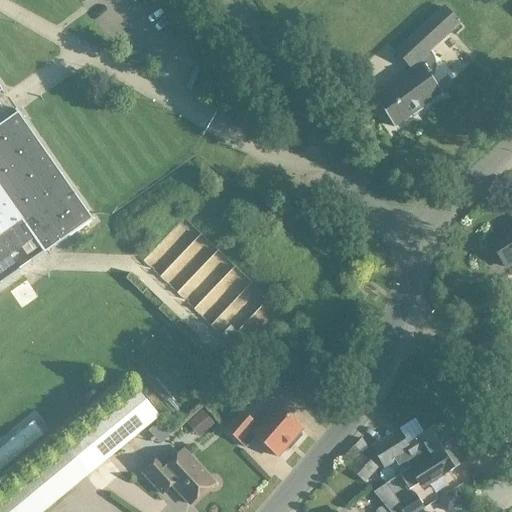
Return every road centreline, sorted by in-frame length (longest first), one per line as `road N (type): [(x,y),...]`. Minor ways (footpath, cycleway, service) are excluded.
road 1 (unknown): [(326,147),(296,161),(253,143),(162,80),(112,57),(77,66),(0,108)]
road 2 (unclassified): [(422,239),(370,213),(228,0)]
road 3 (unclassified): [(268,511),(353,414),(400,308)]
road 4 (unclassified): [(511,431),(453,340),(400,308)]
road 5 (unclassified): [(422,239),(511,139)]
